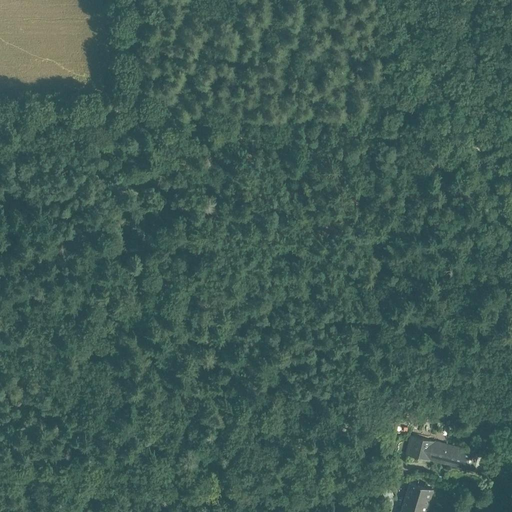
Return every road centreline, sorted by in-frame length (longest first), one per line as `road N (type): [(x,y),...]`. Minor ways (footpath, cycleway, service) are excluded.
road 1 (track): [(343,475),(122,470)]
road 2 (track): [(122,470),(0,466)]
